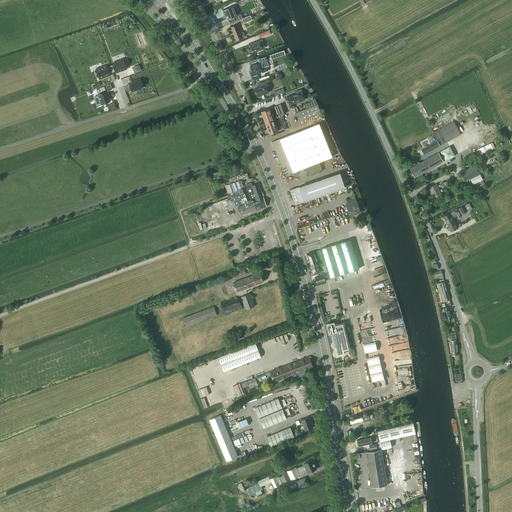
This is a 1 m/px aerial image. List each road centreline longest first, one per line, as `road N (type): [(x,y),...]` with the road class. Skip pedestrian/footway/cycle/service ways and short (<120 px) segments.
road 1 (tertiary): [(465,338),(420,208),(311,0)]
road 2 (secondary): [(311,308),(255,145)]
road 3 (residential): [(255,145),(261,141),(252,119),(192,0)]
road 4 (secondary): [(255,145),(185,32)]
